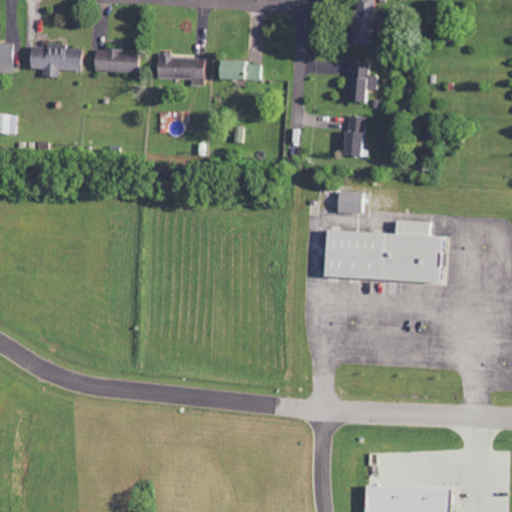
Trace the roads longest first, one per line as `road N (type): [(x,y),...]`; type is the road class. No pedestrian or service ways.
road 1 (residential): [(511,417),(323,412),(84,386),(0,345)]
road 2 (residential): [(301,0),(295,126)]
road 3 (residential): [(301,8),(176,0)]
